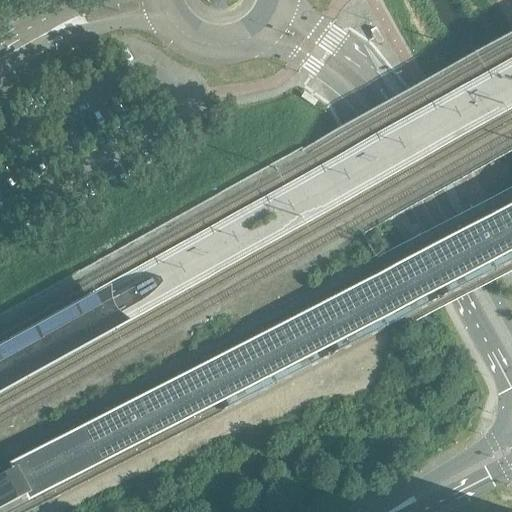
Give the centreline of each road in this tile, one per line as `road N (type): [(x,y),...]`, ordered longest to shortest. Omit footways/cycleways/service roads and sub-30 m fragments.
road 1 (tertiary): [(238,43),(292,52),(356,101),(497,349)]
road 2 (tertiary): [(511,326),(379,87),(293,19),(281,0)]
road 3 (tertiary): [(0,67),(50,40),(128,19),(157,17),(174,26)]
road 4 (tertiary): [(494,445),(409,491),(388,511)]
